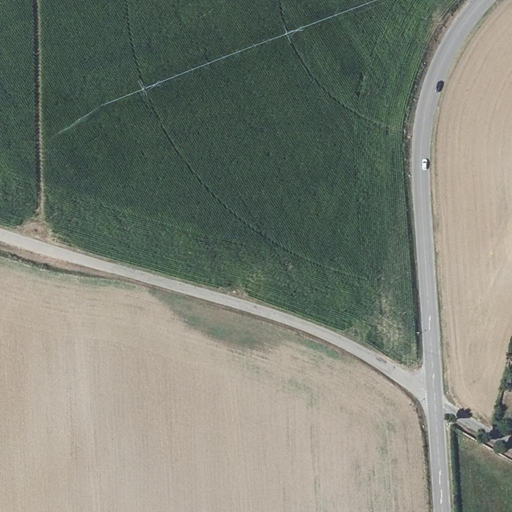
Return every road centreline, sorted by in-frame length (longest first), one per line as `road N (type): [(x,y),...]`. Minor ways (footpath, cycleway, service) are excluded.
road 1 (unclassified): [(434,396),(353,348),(266,314),(0,236)]
road 2 (primary): [(488,0),(462,22),(421,121),(434,396)]
